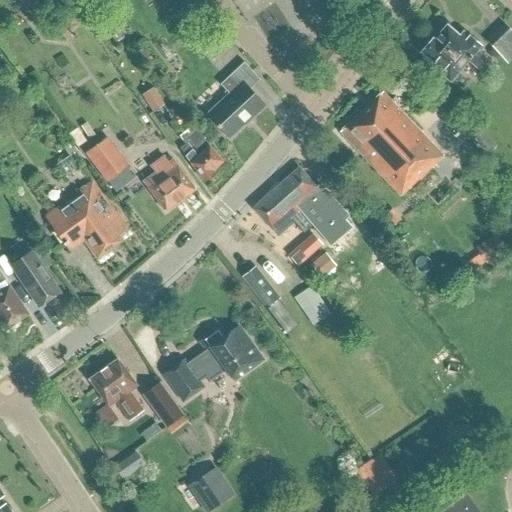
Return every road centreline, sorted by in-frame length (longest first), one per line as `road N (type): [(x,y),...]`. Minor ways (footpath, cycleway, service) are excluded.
road 1 (tertiary): [(7,389),(161,270),(308,112)]
road 2 (unclassified): [(308,112),(209,0)]
road 3 (residential): [(88,511),(7,389)]
road 4 (tertiary): [(308,112),(402,0)]
